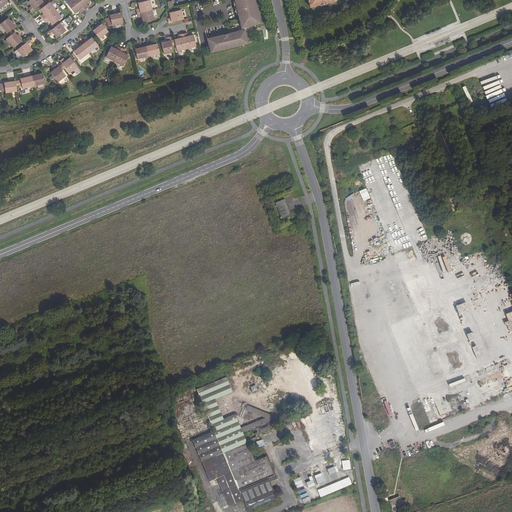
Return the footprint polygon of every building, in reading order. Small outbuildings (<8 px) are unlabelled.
[(0,0),(0,8),(8,2),(6,0),(0,0)] [(29,9),(31,12),(38,7),(44,2),(41,0),(30,0),(28,2),(32,7),(29,9)] [(72,0),(67,4),(75,13),(79,10),(82,13),(85,10),(76,0),(72,0)] [(76,0),(85,10),(88,8),(85,5),(90,1),(89,0),(76,0)] [(152,10),(150,0),(142,2),(138,3),(140,9),(136,10),(137,13),(152,10)] [(234,0),(240,22),(242,21),(243,26),(244,27),(245,27),(246,26),(246,25),(250,24),(250,25),(252,26),(259,24),(257,18),(253,0),(234,0)] [(41,16),(44,20),(56,10),(50,2),(40,9),(44,14),(41,16)] [(49,20),(53,25),(62,18),(56,10),(44,20),(46,23),(49,20)] [(154,19),(152,10),(137,13),(138,17),(142,16),(143,22),(154,19)] [(181,10),(170,13),(171,19),(168,19),(168,23),(183,20),(181,10)] [(110,15),(111,20),(106,21),(109,26),(123,23),(121,11),(115,12),(116,14),(110,15)] [(0,24),(7,33),(12,29),(17,26),(13,22),(12,23),(8,18),(0,24)] [(93,31),(99,39),(108,32),(101,22),(97,26),(98,27),(93,31)] [(54,34),(57,38),(66,31),(60,23),(55,28),(48,33),(51,36),(54,34)] [(207,39),(207,40),(245,31),(244,29),(242,30),(207,39)] [(207,40),(210,52),(248,42),(245,31),(207,40)] [(6,38),(14,48),(22,42),(23,41),(20,36),(18,37),(15,32),(6,38)] [(187,33),(183,34),(187,49),(196,46),(193,35),(188,36),(187,33)] [(177,51),(187,49),(183,34),(179,35),(180,38),(174,40),(177,51)] [(164,54),(174,52),(170,37),(166,38),(167,42),(161,43),(164,54)] [(82,43),(89,53),(98,46),(92,38),(87,41),(86,40),(82,43)] [(17,50),(23,58),(33,51),(29,46),(32,44),(29,40),(24,44),(17,50)] [(210,52),(211,53),(248,44),(248,42),(210,52)] [(74,51),(80,59),(89,53),(82,43),(77,47),(78,48),(74,51)] [(146,45),(149,57),(160,54),(157,44),(152,45),(151,44),(146,45)] [(135,49),(138,59),(149,57),(146,45),(141,46),(141,48),(135,49)] [(106,57),(115,62),(122,48),(118,46),(116,49),(112,47),(106,57)] [(125,50),(122,48),(115,62),(123,66),(129,56),(124,53),(125,50)] [(19,61),(23,58),(17,50),(14,52),(17,57),(18,59),(19,61)] [(66,68),(70,73),(73,70),(77,67),(70,58),(66,61),(63,58),(60,61),(63,64),(66,68)] [(51,73),(58,82),(66,76),(62,71),(59,67),(56,64),(53,66),(56,69),(51,73)] [(31,75),(34,86),(45,83),(43,77),(43,74),(37,75),(36,73),(31,75)] [(22,87),(23,89),(34,86),(31,75),(25,76),(26,78),(20,79),(21,80),(21,82),(22,87)] [(4,83),(6,93),(17,91),(16,82),(16,80),(10,80),(10,82),(4,83)] [(282,220),(291,216),(284,200),(275,204),(282,220)] [(223,419),(215,399),(232,392),(227,378),(197,390),(223,453),(214,431),(192,440),(209,481),(216,478),(228,507),(244,501),(248,510),(273,499),(266,482),(263,475),(273,471),(266,456),(255,461),(247,443),(235,414),(223,419)] [(394,440),(388,443),(391,449),(397,447),(394,440)] [(263,475),(266,482),(277,478),(268,456),(266,456),(273,471),(263,475)] [(342,460),(343,469),(350,469),(349,459),(342,460)] [(320,472),(309,477),(310,480),(306,482),(308,488),(324,481),(320,472)] [(320,496),(352,484),(349,477),(317,489),(320,496)] [(398,498),(389,501),(393,511),(402,508),(398,498)]
